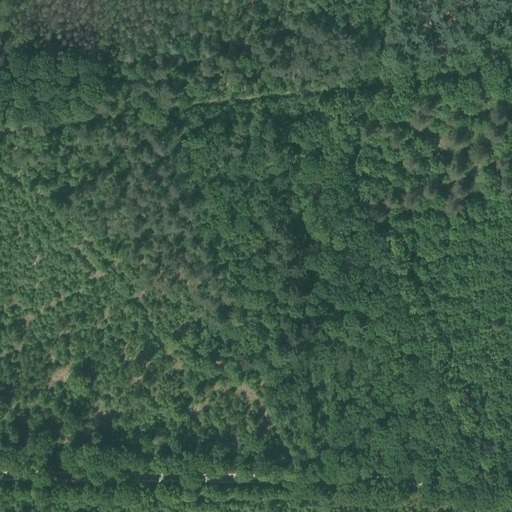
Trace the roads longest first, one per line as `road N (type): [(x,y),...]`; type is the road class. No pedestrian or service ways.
road 1 (unclassified): [(0,475),(511,482)]
road 2 (track): [(375,84),(353,168),(486,482)]
road 3 (track): [(0,132),(375,84)]
road 4 (track): [(375,84),(511,66)]
